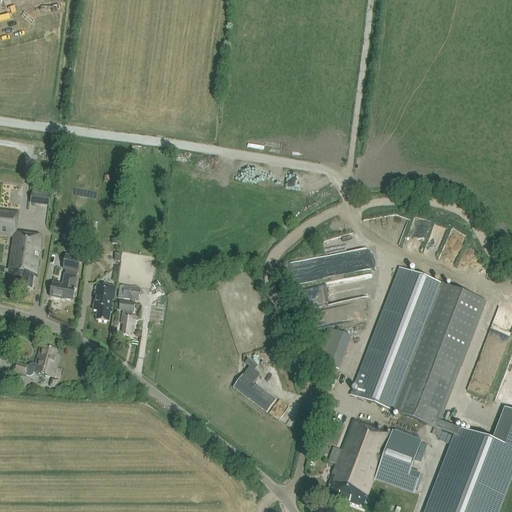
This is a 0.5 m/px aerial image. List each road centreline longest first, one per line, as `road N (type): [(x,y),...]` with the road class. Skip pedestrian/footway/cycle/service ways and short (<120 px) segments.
road 1 (track): [(285,501),(298,478),(314,393),(270,285),(269,269),(283,247),(352,205),(438,201),(470,220),(500,262),(511,262)]
road 2 (unclassified): [(294,511),(229,450),(93,347),(0,310)]
